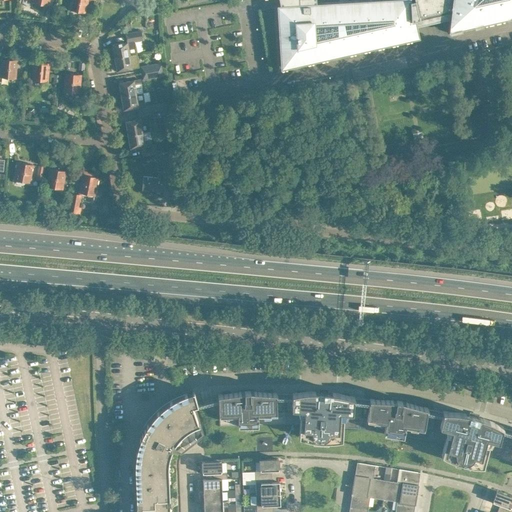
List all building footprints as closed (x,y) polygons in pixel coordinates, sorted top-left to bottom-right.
[(85,13),(87,0),(72,0),(70,10),(85,13)] [(420,38),(417,25),(416,20),(420,19),(415,0),(414,0),(411,1),(410,0),(362,0),(316,3),(316,0),(279,0),(280,3),(280,5),(277,5),(281,69),(420,38)] [(511,0),(415,0),(420,19),(416,20),(417,25),(450,17),(448,31),(450,31),(450,28),(461,26),(461,28),(475,25),(474,23),(482,21),(482,24),(507,18),(506,15),(511,14),(511,0)] [(155,2),(142,4),(143,11),(155,10),(155,2)] [(126,34),(127,42),(113,44),(115,58),(136,54),(134,41),(142,40),(141,32),(126,34)] [(139,67),(136,54),(115,58),(117,71),(132,69),(132,68),(139,67)] [(17,60),(1,59),(0,71),(0,76),(15,78),(17,60)] [(34,62),(32,80),(47,81),(49,63),(34,62)] [(161,63),(147,65),(141,66),(142,72),(162,69),(161,63)] [(164,75),(162,69),(142,72),(143,79),(164,75)] [(81,75),(65,73),(64,91),(79,93),(81,75)] [(143,92),(141,81),(141,80),(134,81),(134,80),(119,83),(121,95),(143,92)] [(145,106),(143,92),(121,95),(124,110),(136,108),(137,114),(152,111),(166,109),(165,102),(145,106)] [(154,122),(152,111),(137,114),(138,119),(125,121),(128,135),(149,131),(152,131),(150,123),(154,122)] [(153,154),(149,131),(128,135),(130,151),(141,150),(143,156),(153,154)] [(164,174),(170,173),(168,152),(162,153),(164,172),(158,172),(158,178),(143,176),(143,178),(142,178),(141,182),(143,182),(142,189),(164,191),(165,178),(164,174)] [(29,183),(33,165),(18,162),(14,180),(29,183)] [(50,168),(47,186),(62,189),(65,171),(50,168)] [(94,196),(98,178),(93,177),(94,174),(85,172),(84,175),(83,175),(79,192),(94,196)] [(80,195),(72,194),(69,212),(76,213),(80,195)] [(284,424),(284,394),(277,394),(277,393),(272,392),(272,394),(272,390),(222,391),(222,395),(222,394),(218,395),(218,396),(219,426),(284,424)] [(351,396),(349,395),(346,394),(342,393),(338,393),(335,392),(331,391),(327,391),(323,391),(319,391),(315,390),(310,391),(305,391),(301,391),(297,392),(292,393),(292,394),(284,394),(284,424),(300,425),(299,435),(299,436),(303,437),(308,439),(313,439),(328,440),(332,440),(338,440),(342,439),(342,438),(343,428),(358,429),(362,398),(354,398),(355,397),(351,396)] [(171,451),(172,449),(171,449),(171,450),(169,449),(172,441),(175,443),(174,443),(175,444),(175,443),(181,447),(189,443),(195,438),(201,431),(199,424),(199,423),(199,424),(193,406),(198,404),(194,391),(190,392),(186,394),(182,395),(179,397),(175,399),(171,401),(167,403),(164,406),(161,409),(158,412),(155,414),(152,418),(150,421),(148,424),(146,427),(143,431),(142,435),(140,438),(139,441),(138,444),(137,448),(137,451),(136,454),(136,456),(135,459),(135,462),(135,463),(135,466),(135,468),(136,502),(166,501),(166,498),(170,498),(168,468),(168,467),(168,465),(168,463),(169,461),(169,458),(169,456),(170,455),(170,453),(171,451)] [(369,400),(362,398),(358,429),(429,440),(435,410),(428,409),(428,408),(424,407),(423,408),(424,404),(374,396),(374,400),(374,399),(369,399),(369,400)] [(214,406),(202,408),(203,417),(216,415),(214,406)] [(443,412),(435,410),(429,440),(444,444),(442,454),(441,455),(445,457),(450,459),(454,460),(469,464),(473,465),(479,465),(483,466),(486,455),(501,459),(510,430),(503,428),(503,427),(499,424),(498,426),(499,422),(490,420),(482,417),(474,415),(466,413),(457,412),(449,410),(448,413),(448,411),(443,411),(443,412)] [(511,430),(510,430),(501,459),(511,463),(511,430)] [(255,471),(255,477),(267,477),(267,471),(279,471),(278,459),(259,459),(260,471),(255,471)] [(221,461),(214,461),(202,462),(203,474),(207,474),(216,473),(216,479),(222,479),(227,479),(227,472),(221,473),(221,461)] [(373,478),(375,465),(360,463),(359,470),(356,469),(353,485),(385,490),(386,480),(373,478)] [(416,495),(419,479),(415,479),(416,472),(402,469),(400,483),(386,480),(385,490),(416,495)] [(280,494),(279,482),(267,482),(267,477),(255,477),(256,495),(280,494)] [(222,490),(222,479),(216,479),(207,479),(203,479),(203,491),(222,490)] [(383,499),(385,490),(353,485),(351,500),(354,501),(353,508),(368,510),(370,497),(383,499)] [(223,501),(222,490),(203,491),(204,502),(223,501)] [(414,510),(416,495),(385,490),(383,499),(397,501),(394,511),(410,511),(411,510),(414,510)] [(511,511),(511,508),(510,508),(511,503),(511,496),(497,491),(492,502),(504,507),(502,511),(511,511)] [(280,505),(280,494),(256,495),(256,511),(257,511),(269,511),(268,506),(280,505)] [(166,504),(166,501),(136,502),(136,511),(170,511),(170,504),(166,504)] [(223,511),(223,501),(204,502),(204,511),(223,511)]
